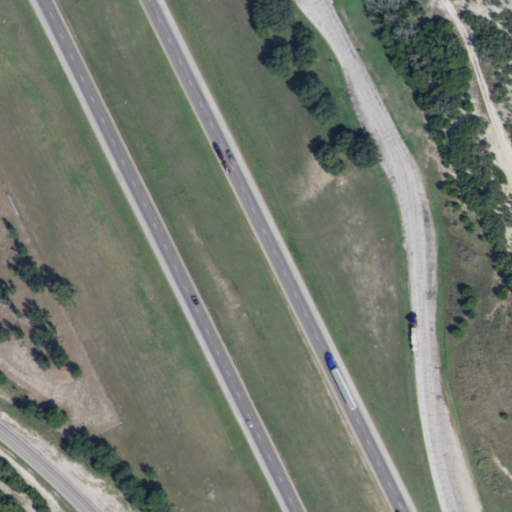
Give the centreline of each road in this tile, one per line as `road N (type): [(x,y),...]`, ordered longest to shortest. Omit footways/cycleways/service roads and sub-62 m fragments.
road 1 (motorway): [(44,0),(297,511)]
road 2 (motorway): [(402,511),(151,0)]
road 3 (motorway): [(451,511),(431,413),(421,297)]
road 4 (tertiary): [(0,428),(90,511)]
